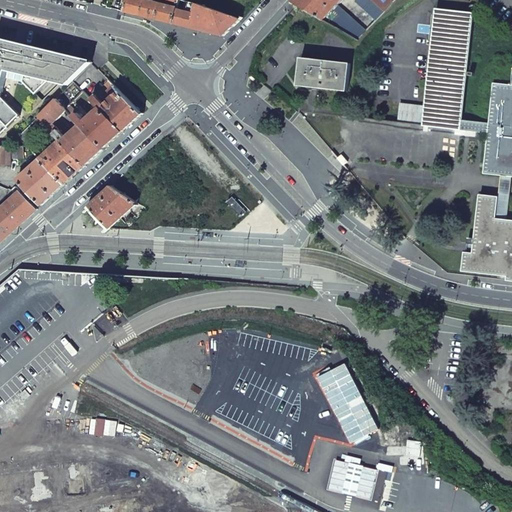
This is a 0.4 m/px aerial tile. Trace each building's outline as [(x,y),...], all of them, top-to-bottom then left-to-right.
[(157,20),(175,24),(180,7),(181,0),(157,0),(157,1),(153,0),(129,0),(126,12),(157,20)] [(293,0),(292,2),(298,5),(297,6),(324,21),(338,5),(342,0),(293,0)] [(356,0),(356,1),(377,20),(386,10),(373,0),(356,0)] [(373,0),(386,10),(394,1),(393,0),(373,0)] [(175,24),(224,36),(241,20),(201,6),(197,5),(195,12),(180,7),(175,24)] [(324,21),(358,40),(359,40),(367,31),(338,5),(324,21)] [(473,13),(436,9),(424,126),(461,129),(462,120),(473,13)] [(70,86),(94,61),(31,46),(30,51),(14,47),(14,44),(5,41),(5,39),(0,38),(0,134),(20,116),(2,97),(8,71),(35,94),(48,81),(70,86)] [(31,46),(5,39),(5,41),(14,44),(14,47),(30,51),(31,46)] [(301,58),(298,86),(348,92),(351,64),(301,58)] [(110,81),(106,85),(110,90),(103,96),(109,102),(120,92),(110,81)] [(511,85),(494,84),(490,124),(462,120),(461,129),(488,133),(484,173),(511,176),(511,85)] [(100,98),(98,95),(93,101),(101,109),(124,132),(143,115),(120,92),(109,102),(105,105),(99,98),(100,98)] [(66,109),(56,100),(38,118),(86,166),(105,149),(81,126),(68,139),(54,124),(67,111),(66,109)] [(78,113),(70,105),(66,109),(67,111),(74,118),(78,113)] [(124,132),(101,109),(95,114),(87,122),(83,118),(78,113),(74,118),(81,126),(105,149),(124,132)] [(92,110),(83,118),(87,122),(95,114),(92,110)] [(86,166),(38,118),(22,135),(19,138),(29,146),(38,156),(40,154),(39,153),(40,150),(35,141),(43,132),(57,145),(41,159),(66,184),(86,166)] [(0,164),(11,164),(11,159),(11,147),(0,146),(0,164)] [(25,159),(24,146),(12,147),(11,147),(11,159),(25,159)] [(341,154),(337,157),(343,165),(347,161),(341,154)] [(66,184),(41,159),(17,181),(42,206),(66,184)] [(111,186),(89,207),(110,229),(130,211),(138,204),(111,186)] [(38,209),(20,191),(0,209),(0,243),(38,209)] [(507,280),(511,280),(511,220),(496,219),(499,197),(480,195),(473,253),(465,252),(464,262),(463,271),(508,277),(507,280)]
